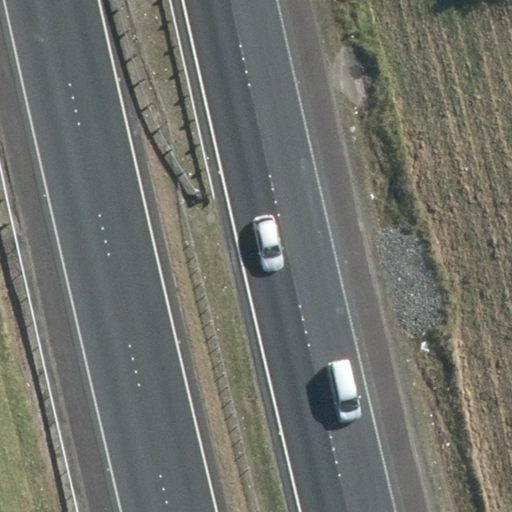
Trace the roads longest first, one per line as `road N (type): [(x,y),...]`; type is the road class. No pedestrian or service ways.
road 1 (motorway): [(162,511),(48,0)]
road 2 (motorway): [(254,0),(359,511)]
